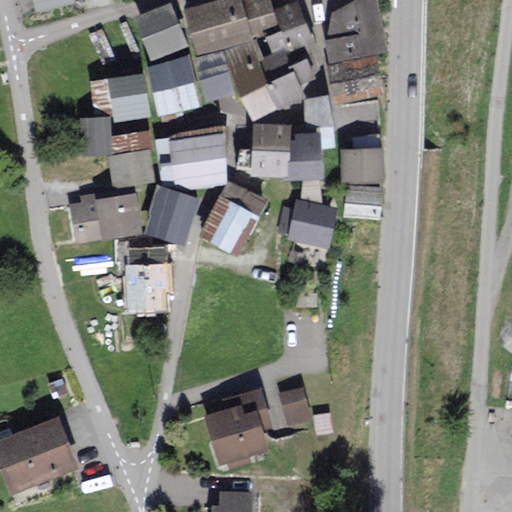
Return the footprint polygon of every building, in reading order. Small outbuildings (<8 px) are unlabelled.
[(266,0),(222,0),(184,11),(195,49),(274,27),(266,0)] [(384,52),(372,0),(346,0),(334,3),(326,37),(325,62),(384,52)] [(170,1),(129,18),(148,62),(188,45),(170,1)] [(259,38),(230,49),(254,116),(305,98),(284,41),(263,49),(259,38)] [(222,47),(187,60),(205,109),(241,96),(222,47)] [(370,59),(323,68),(330,106),(378,97),(370,59)] [(187,60),(146,69),(156,116),(197,107),(187,60)] [(140,73),(102,80),(110,123),(148,116),(140,73)] [(307,126),(330,124),(326,101),(307,104),(307,126)] [(108,151),(107,118),(84,122),(85,154),(108,151)] [(149,127),(113,129),(113,145),(150,143),(149,127)] [(286,127),(251,127),(251,176),(285,176),(286,127)] [(218,128),(165,133),(170,182),(222,177),(218,128)] [(315,135),(292,134),(288,182),(319,181),(315,135)] [(147,148),(105,157),(112,191),(154,182),(147,148)] [(379,149),(337,151),(339,185),(381,183),(379,149)] [(265,201),(231,183),(206,232),(241,249),(265,201)] [(196,201),(155,189),(143,235),(183,246),(196,201)] [(348,190),(345,214),(378,217),(381,192),(348,190)] [(132,194),(92,202),(100,241),(139,233),(132,194)] [(338,210),(296,200),(286,242),(328,252),(338,210)] [(160,268),(124,268),(123,306),(159,307),(160,268)] [(300,392),(285,396),(289,412),(305,408),(300,392)] [(257,426),(266,423),(257,393),(228,402),(232,412),(212,418),(223,457),(263,445),(257,426)] [(56,422),(17,437),(19,441),(0,448),(0,451),(13,484),(33,475),(34,479),(73,463),(56,422)] [(223,507),(215,507),(214,511),(249,511),(250,508),(250,493),(223,492),(223,507)]
